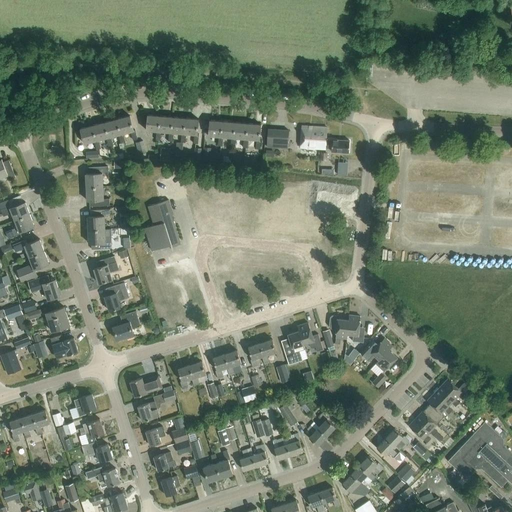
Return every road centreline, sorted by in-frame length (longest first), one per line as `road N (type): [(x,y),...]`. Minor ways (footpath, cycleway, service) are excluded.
road 1 (residential): [(188,511),(326,465),(419,370),(418,346),(356,290)]
road 2 (residential): [(17,131),(89,102),(138,93),(309,105),(376,123)]
road 3 (residential): [(104,367),(356,290)]
road 4 (residential): [(104,367),(17,131)]
road 5 (residential): [(356,290),(376,123)]
road 6 (residential): [(150,511),(104,367)]
road 7 (unclassified): [(376,123),(511,132)]
